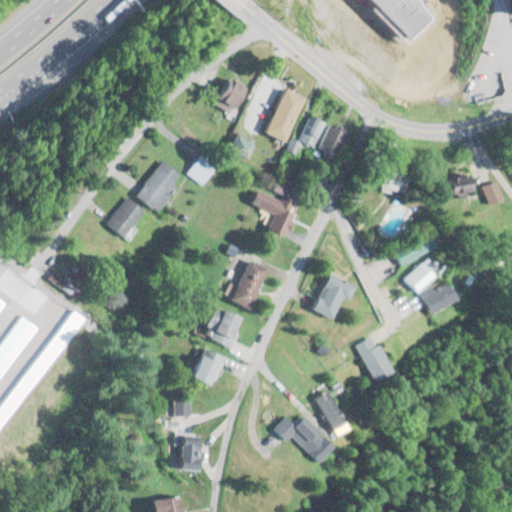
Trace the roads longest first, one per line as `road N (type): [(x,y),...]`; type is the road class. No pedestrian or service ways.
road 1 (residential): [(374,110),(244,371),(208,511)]
road 2 (residential): [(262,20),(171,87),(32,264)]
road 3 (tertiary): [(511,109),(468,126),(409,127),(374,110),(251,10)]
road 4 (residential): [(329,199),(390,317)]
